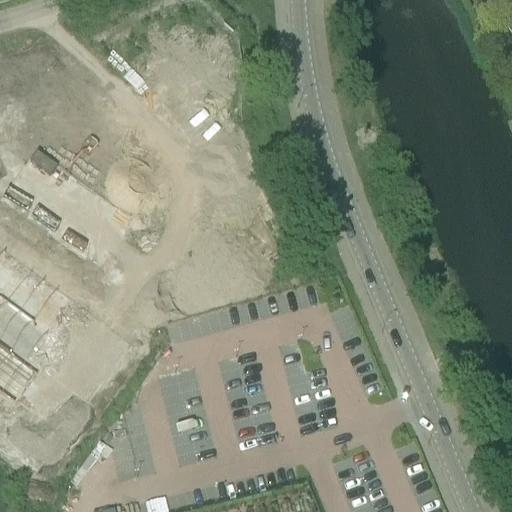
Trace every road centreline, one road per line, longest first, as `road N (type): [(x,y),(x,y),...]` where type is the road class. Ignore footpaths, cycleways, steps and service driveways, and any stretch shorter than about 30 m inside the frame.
road 1 (unknown): [(39,12),(168,132),(187,192),(65,434),(37,446),(0,426)]
road 2 (unclassified): [(474,511),(334,196),(309,102),(298,0)]
